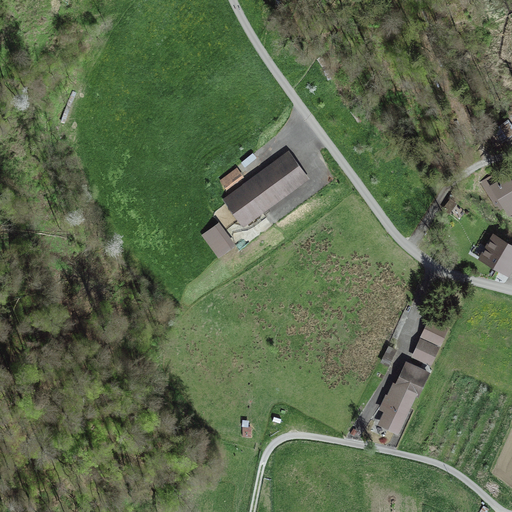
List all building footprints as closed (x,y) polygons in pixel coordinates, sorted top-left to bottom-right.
[(262,147),(237,162),(246,177),(271,161),(262,147)] [(289,153),(225,198),(243,223),(307,178),(289,153)] [(238,168),(220,179),(225,187),(242,176),(238,168)] [(511,179),(507,173),(489,185),(509,216),(511,213),(511,179)] [(454,203),(448,199),(443,208),(448,212),(454,203)] [(218,258),(236,248),(222,221),(203,232),(218,258)] [(511,272),(511,243),(492,233),(478,261),(510,277),(511,272)] [(432,321),(425,335),(438,342),(446,328),(432,321)] [(437,348),(423,340),(415,354),(429,362),(437,348)] [(397,351),(388,346),(379,363),(389,368),(397,351)] [(394,384),(415,395),(418,397),(431,373),(408,360),(394,384)] [(415,395),(394,384),(387,398),(384,397),(367,428),(390,441),(408,408),(415,395)]
